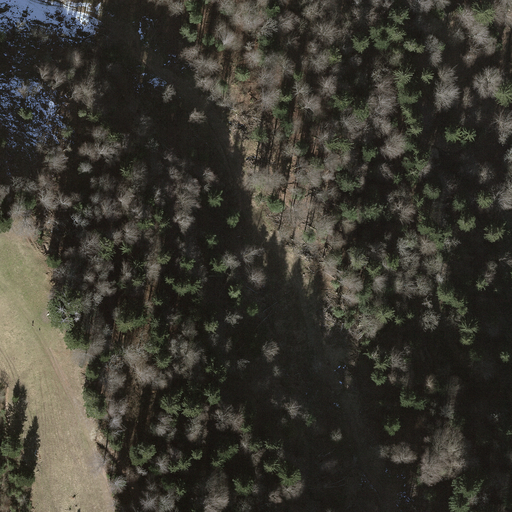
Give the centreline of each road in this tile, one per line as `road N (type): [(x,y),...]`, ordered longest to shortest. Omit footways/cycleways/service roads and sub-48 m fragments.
road 1 (track): [(35,0),(94,21),(190,92),(305,302),(373,491),(393,511)]
road 2 (track): [(511,403),(459,360),(424,283),(392,107),(338,0)]
road 3 (track): [(147,511),(69,392)]
